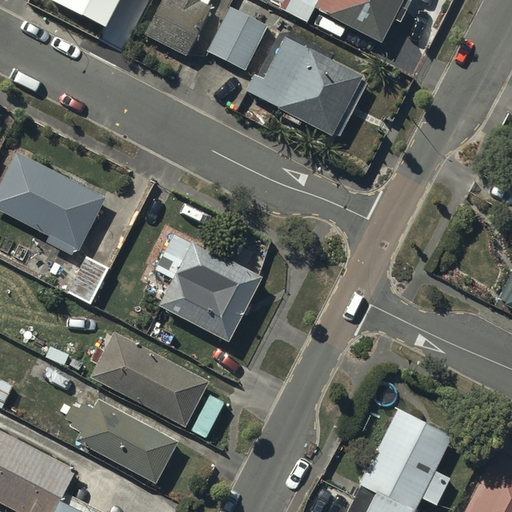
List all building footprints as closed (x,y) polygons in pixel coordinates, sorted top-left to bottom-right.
[(50,0),(105,28),(118,0),(50,0)] [(210,0),(161,0),(144,38),(186,59),(211,7),(208,5),(210,0)] [(399,0),(319,0),(316,8),(379,40),(399,0)] [(268,27),(230,8),(207,52),(246,72),(268,27)] [(363,80),(285,40),(264,80),(252,74),(244,89),(335,135),(363,80)] [(102,200),(17,156),(0,189),(0,207),(52,235),(49,242),(73,255),(102,200)] [(260,280),(175,235),(157,269),(178,280),(164,306),(227,340),(260,280)] [(106,269),(88,259),(71,289),(89,299),(106,269)] [(511,279),(500,301),(511,306),(511,279)] [(207,384),(117,336),(95,377),(185,424),(207,384)] [(210,394),(192,433),(207,440),(225,401),(210,394)] [(175,443),(106,408),(102,416),(86,408),(84,413),(72,407),(67,417),(73,420),(71,426),(81,431),(75,442),(155,482),(175,443)] [(447,441),(400,416),(348,511),(410,511),(420,495),(435,503),(445,484),(429,476),(447,441)] [(0,498),(9,504),(37,450),(0,431),(0,498)] [(54,511),(58,506),(76,470),(37,450),(9,504),(26,511),(54,511)] [(511,511),(511,471),(497,463),(470,511),(511,511)]
